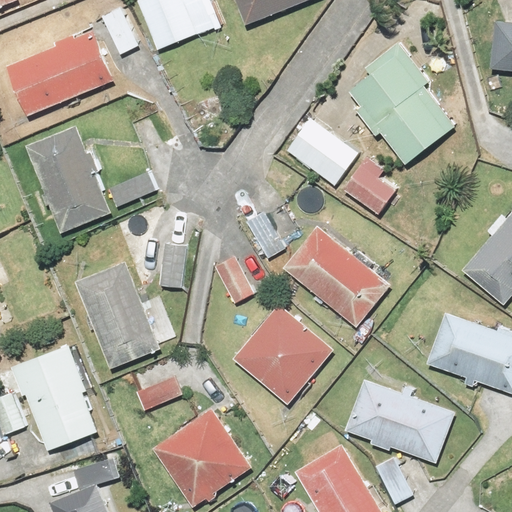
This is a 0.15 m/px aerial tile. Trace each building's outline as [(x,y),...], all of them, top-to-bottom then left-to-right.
[(0,0),(0,8),(20,0),(0,0)] [(142,0),(161,50),(223,26),(213,0),(142,0)] [(244,0),(254,24),(314,0),(244,0)] [(130,6),(108,15),(125,55),(147,45),(130,6)] [(511,17),(505,17),(499,66),(511,67),(511,17)] [(16,63),(36,113),(122,79),(102,29),(16,63)] [(436,80),(405,40),(370,66),(377,75),(351,94),(382,134),(387,130),(412,163),(463,124),(431,83),(436,80)] [(363,152),(315,117),(290,149),(338,185),(363,152)] [(85,125),(34,145),(52,191),(47,193),(52,206),(58,204),(68,232),(119,212),(103,171),(107,169),(99,147),(95,149),(85,125)] [(390,167),(372,155),(349,187),(388,215),(405,190),(384,176),(390,167)] [(154,167),(111,188),(121,209),(164,188),(154,167)] [(270,209),(251,220),(273,260),(293,249),(270,209)] [(511,218),(469,269),(511,305),(511,304),(511,218)] [(325,224),(291,264),(364,324),(397,284),(325,224)] [(167,273),(166,285),(189,286),(191,243),(149,241),(148,272),(167,273)] [(243,256),(220,269),(240,304),(263,292),(243,256)] [(133,259),(83,280),(119,367),(169,347),(133,259)] [(0,280),(0,308),(11,303),(0,280)] [(290,301),(242,356),(295,402),(343,347),(290,301)] [(501,327),(453,310),(434,363),(471,376),(469,381),(480,385),(482,379),(511,389),(511,326),(502,323),(501,327)] [(33,391),(54,449),(106,431),(91,390),(97,389),(81,343),(20,364),(30,392),(33,391)] [(183,374),(141,389),(149,410),(191,396),(183,374)] [(409,391),(374,378),(356,429),(379,437),(377,442),(398,449),(400,445),(445,461),(463,410),(419,394),(420,389),(411,386),(409,391)] [(220,405),(161,445),(201,504),(260,464),(220,405)] [(390,511),(348,440),(301,468),(327,511),(390,511)] [(118,511),(107,481),(57,500),(61,511),(118,511)]
